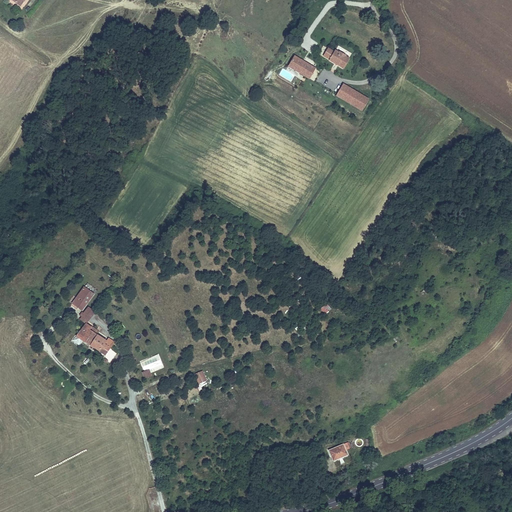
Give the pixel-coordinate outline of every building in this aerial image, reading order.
[(349,59),(335,51),(329,61),(343,69),(349,59)] [(314,69),(293,56),(287,67),(309,79),(314,69)] [(358,94),(343,85),(336,96),(351,105),(358,94)] [(370,100),(358,94),(351,105),(363,112),(370,100)] [(72,306),(84,312),(94,293),(82,287),(72,306)] [(320,308),(323,315),(331,311),(328,305),(320,308)] [(87,325),(95,312),(86,307),(79,320),(87,325)] [(87,327),(79,337),(86,341),(93,332),(87,327)] [(97,339),(92,345),(105,354),(110,347),(107,345),(108,343),(104,340),(102,342),(97,339)] [(159,355),(140,360),(143,372),(153,369),(154,371),(163,368),(159,355)] [(144,380),(152,377),(149,370),(142,373),(144,380)] [(193,375),(198,385),(207,381),(203,371),(193,375)] [(339,446),(324,453),(328,463),(344,456),(339,446)]
